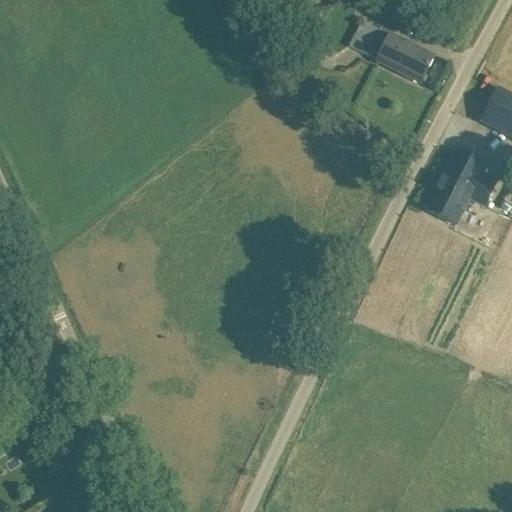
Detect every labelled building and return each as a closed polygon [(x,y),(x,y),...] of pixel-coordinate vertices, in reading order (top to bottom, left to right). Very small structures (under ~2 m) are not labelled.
[(280,13),(280,0),(263,0),(263,13),(280,13)] [(434,57),(425,52),(388,34),(387,36),(361,22),(348,46),(375,60),(374,61),(420,84),(434,57)] [(511,96),(497,89),(481,121),(511,137),(511,96)] [(426,210),(457,226),(470,201),(484,209),(498,182),(484,175),(487,168),(456,152),(426,210)] [(44,497),(73,481),(64,467),(35,483),(44,497)] [(90,511),(79,493),(63,503),(68,511),(90,511)]
